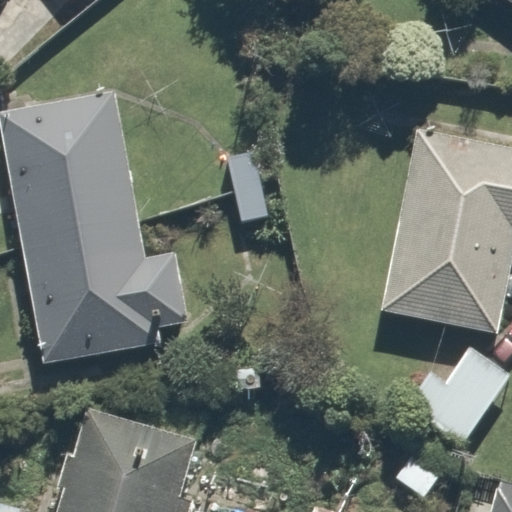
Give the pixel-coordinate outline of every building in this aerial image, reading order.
[(72,0),(84,14),(99,0),(72,0)] [(162,347),(158,324),(194,317),(181,247),(145,254),(116,97),(2,118),(48,368),(162,347)] [(511,138),(418,123),(385,314),(507,335),(511,307),(511,138)] [(269,150),(225,159),(239,225),(283,216),(269,150)] [(463,449),(511,382),(511,377),(476,350),(448,388),(426,371),(402,404),(463,449)] [(184,511),(204,442),(90,410),(61,511),(184,511)] [(414,446),(392,481),(429,504),(451,469),(414,446)] [(511,511),(511,486),(501,483),(493,511),(511,511)]
